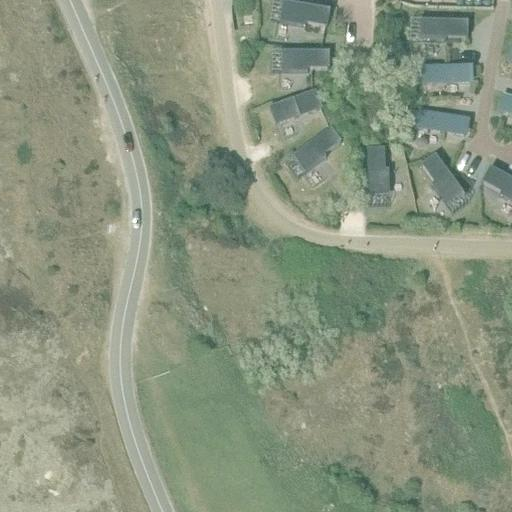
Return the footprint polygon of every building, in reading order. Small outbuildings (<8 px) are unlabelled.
[(334,8),(287,0),(286,0),(284,23),(309,27),(310,22),(331,26),(334,8)] [(469,17),(423,17),(424,41),(447,42),(447,36),(468,36),(469,17)] [(322,71),(321,52),(286,51),(286,74),(305,74),(305,69),(322,71)] [(474,67),(422,67),(422,85),(475,86),(474,67)] [(320,111),(314,92),(272,106),(279,124),(320,111)] [(511,94),(504,93),(498,113),(511,117),(511,94)] [(472,119),(421,110),(418,129),(470,138),(472,119)] [(338,146),(327,133),(296,156),(309,173),(327,161),(324,157),(338,146)] [(446,207),(466,193),(438,155),(426,163),(437,182),(432,186),(446,207)] [(389,163),(371,163),(370,198),(395,198),(394,179),(389,178),(389,163)] [(511,176),(493,166),(485,183),(502,192),(499,198),(511,204),(511,176)]
